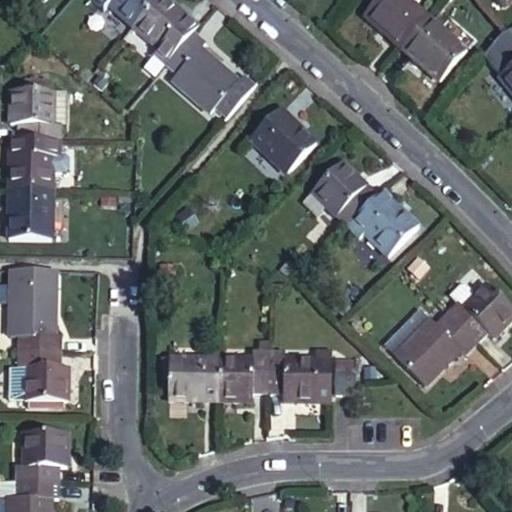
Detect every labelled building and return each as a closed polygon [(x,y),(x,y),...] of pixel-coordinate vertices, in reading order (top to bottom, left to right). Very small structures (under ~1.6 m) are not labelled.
[(88,0),(95,6),(100,0),(103,0),(130,22),(148,0),(88,0)] [(166,0),(148,0),(130,22),(156,44),(149,53),(163,65),(171,55),(190,34),(176,22),(182,14),(166,0)] [(401,54),(430,21),(406,0),(382,0),(364,20),(401,54)] [(511,0),(491,0),(508,20),(511,16),(511,0)] [(197,26),(182,14),(176,22),(190,34),(197,26)] [(439,88),(468,56),(430,21),(401,54),(439,88)] [(207,111),(220,122),(250,88),(237,79),(232,84),(193,52),(200,43),(190,34),(171,55),(163,65),(174,75),(169,83),(204,114),(207,111)] [(511,80),(500,90),(511,105),(511,80)] [(4,130),(16,131),(15,147),(57,148),(57,131),(46,131),(48,99),(6,99),(4,130)] [(46,131),(57,131),(64,131),(65,99),(48,99),(46,131)] [(277,177),(308,148),(275,113),(243,143),(277,177)] [(5,161),(4,196),(48,196),(49,178),(49,163),(58,163),(57,148),(15,147),(14,161),(5,161)] [(327,199),(348,222),(378,194),(345,158),(315,187),(327,199)] [(61,163),(58,163),(49,163),(49,178),(61,178),(64,175),(64,166),(61,163)] [(318,210),(327,199),(315,187),(305,195),(318,210)] [(348,222),(360,234),(369,226),(391,249),(420,223),(398,198),(391,206),(378,194),(348,222)] [(48,196),(4,196),(3,245),(47,245),(48,196)] [(14,335),(13,350),(54,350),(55,334),(47,334),(49,283),(6,283),(5,300),(3,334),(14,335)] [(448,311),(437,320),(464,351),(475,342),(482,349),(509,325),(483,295),(471,306),(456,319),(448,311)] [(448,311),(456,319),(471,306),(462,295),(453,295),(442,303),(448,311)] [(370,340),(382,355),(418,322),(406,308),(370,340)] [(437,320),(425,330),(418,322),(382,355),(409,383),(444,351),(453,361),(464,351),(437,320)] [(13,350),(13,363),(25,364),(24,399),(64,400),(65,364),(54,364),(54,350),(13,350)] [(250,408),(250,399),(264,399),(265,354),(250,354),(249,366),(214,365),(213,407),(250,408)] [(265,354),(264,399),(280,399),(281,407),(316,408),(317,366),(280,366),(280,354),(265,354)] [(320,399),(325,399),(327,380),(342,381),(344,362),(321,362),(320,399)] [(163,363),(161,406),(213,407),(214,365),(163,363)] [(325,399),(341,399),(341,392),(342,381),(327,380),(325,399)] [(12,473),(11,490),(51,490),(52,473),(62,472),(64,438),(23,438),(22,473),(12,473)] [(11,490),(11,502),(2,502),(2,511),(41,511),(42,502),(51,503),(51,490),(11,490)]
